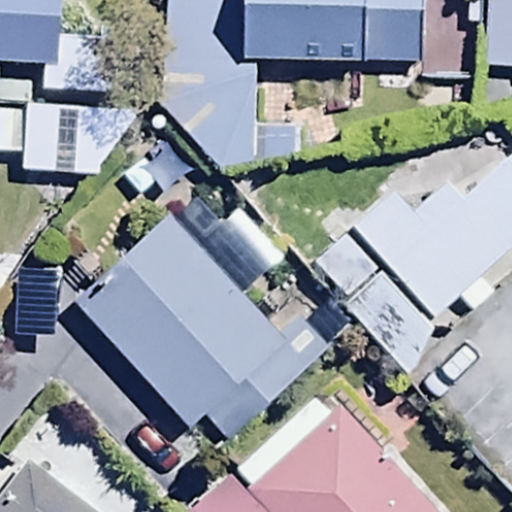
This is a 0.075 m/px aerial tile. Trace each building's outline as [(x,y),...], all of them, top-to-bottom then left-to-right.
[(0,0),(0,61),(35,64),(34,85),(95,89),(99,26),(52,23),(53,0),(0,0)] [(160,0),(160,114),(214,166),(289,166),(289,129),(253,129),(253,61),(414,61),(413,0),(160,0)] [(511,0),(484,0),(482,68),(511,69),(511,0)] [(426,314),(511,236),(511,164),(503,155),(455,198),(419,158),(345,225),(426,314)] [(272,333),(161,214),(97,273),(84,259),(56,286),(185,425),(194,417),(219,445),(320,351),(289,318),(272,333)] [(433,511),(333,403),(324,411),(310,395),(184,511),(433,511)] [(0,511),(98,511),(21,454),(2,478),(0,476),(0,511)]
